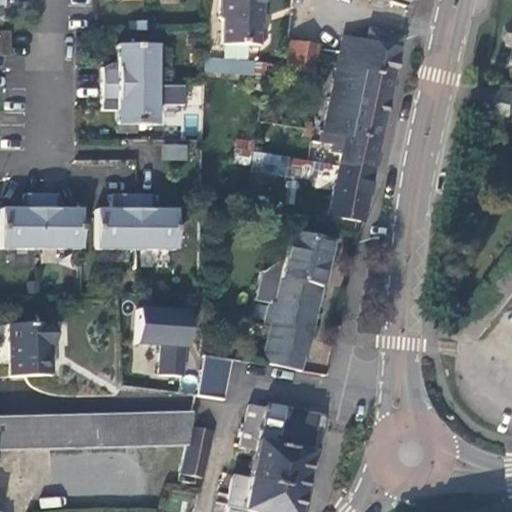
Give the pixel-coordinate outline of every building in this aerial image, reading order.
[(260,0),(217,0),(217,21),(219,21),(218,47),(258,48),(258,43),(259,42),(259,27),(257,27),(257,14),(260,14),(260,0)] [(365,25),(362,39),(395,47),(398,33),(365,25)] [(338,146),(334,165),(367,174),(395,47),(362,39),(340,34),(330,74),(317,130),(325,131),(322,143),(338,146)] [(315,43),(284,38),(282,67),(315,71),(315,43)] [(97,64),(97,82),(154,82),(154,43),(110,43),(110,64),(97,64)] [(198,68),(248,76),(248,62),(199,55),(198,68)] [(259,77),(261,64),(248,62),(248,76),(259,77)] [(153,122),(154,82),(97,82),(97,101),(111,101),(111,122),(153,122)] [(163,84),(164,104),(186,104),(185,84),(163,84)] [(507,115),(511,94),(477,86),(473,107),(507,115)] [(187,160),(187,144),(161,144),(161,160),(187,160)] [(282,176),(285,159),(250,152),(247,170),(282,176)] [(323,214),(356,221),(367,174),(334,165),(333,167),(323,214)] [(0,248),(38,249),(37,194),(20,193),(20,208),(0,207),(0,248)] [(38,249),(79,248),(79,208),(54,208),(54,194),(37,194),(38,249)] [(95,251),(134,251),(133,195),(116,195),(116,208),(96,208),(95,251)] [(151,195),(133,195),(134,251),(172,251),(172,208),(151,208),(151,195)] [(319,243),(324,226),(285,219),(263,322),(270,324),(262,359),(299,368),(307,332),(305,331),(324,244),(319,243)] [(476,339),(511,292),(511,254),(457,325),(476,339)] [(51,325),(5,326),(6,377),(47,376),(47,349),(51,349),(51,325)] [(146,384),(190,392),(193,355),(153,348),(146,384)] [(226,361),(193,355),(190,392),(220,397),(226,361)] [(254,434),(245,471),(298,484),(313,414),(261,403),(260,407),(245,404),(239,430),(254,434)] [(0,450),(182,444),(187,426),(188,410),(94,415),(0,417),(0,450)] [(321,416),(313,414),(298,484),(306,485),(321,416)] [(198,478),(209,430),(187,426),(182,444),(175,472),(198,478)] [(291,511),(298,484),(245,471),(244,477),(230,474),(220,511),(291,511)]
